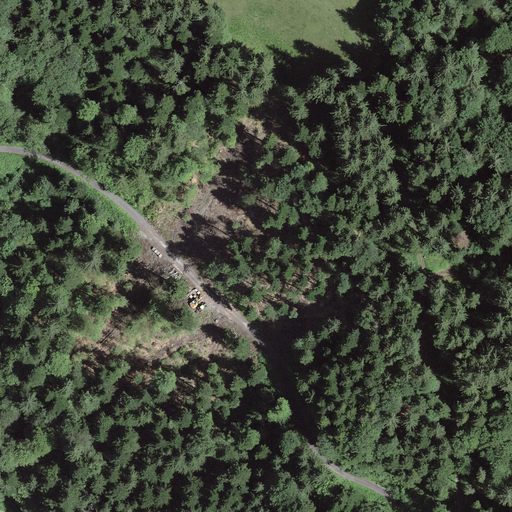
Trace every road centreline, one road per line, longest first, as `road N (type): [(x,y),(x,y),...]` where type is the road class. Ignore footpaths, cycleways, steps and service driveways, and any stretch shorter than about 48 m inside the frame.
road 1 (track): [(409,511),(316,448),(272,351),(127,206),(79,169),(0,150)]
road 2 (track): [(460,511),(447,399),(421,335),(416,226),(353,30),(318,0)]
road 3 (track): [(511,311),(448,270),(434,275),(422,312)]
